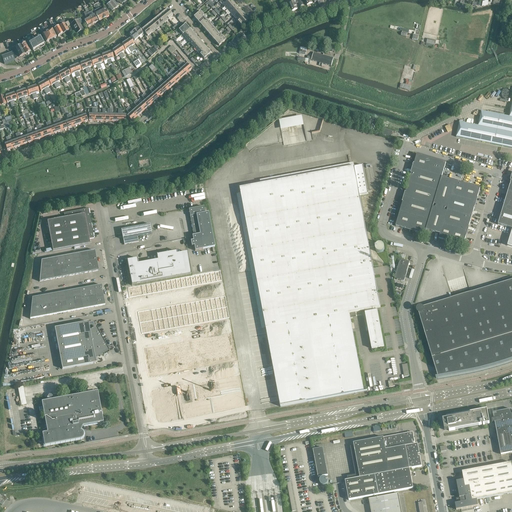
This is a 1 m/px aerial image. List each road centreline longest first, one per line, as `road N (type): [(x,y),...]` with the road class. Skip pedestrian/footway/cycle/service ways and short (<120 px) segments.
road 1 (unclassified): [(476,255),(498,170),(491,163),(408,142),(383,223),(425,242)]
road 2 (unknown): [(100,208),(221,189),(235,171),(301,153),(359,145),(376,151)]
road 3 (unclassified): [(257,431),(213,194)]
road 4 (residential): [(0,163),(85,129),(136,128),(199,73)]
road 5 (secondary): [(424,398),(257,431)]
road 6 (tertiary): [(150,0),(104,32),(0,79)]
road 7 (secondary): [(259,441),(426,409)]
road 8 (unclassified): [(424,398),(409,292),(425,242)]
road 9 (secondary): [(0,480),(148,463)]
road 10 (secondary): [(147,451),(0,468)]
road 11 (unclassified): [(147,451),(120,307)]
road 12 (unknown): [(132,369),(36,389),(38,426)]
road 13 (unknown): [(141,419),(225,406),(219,363)]
